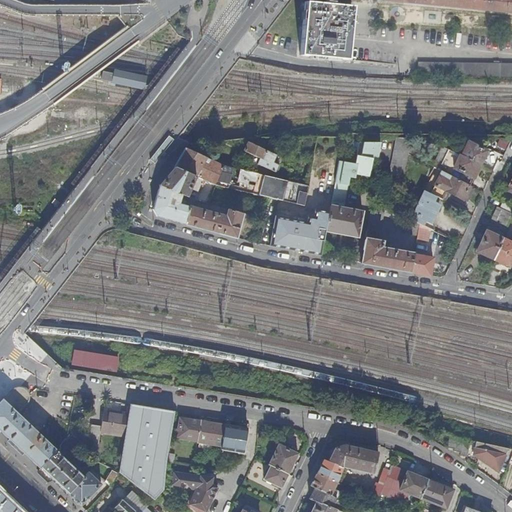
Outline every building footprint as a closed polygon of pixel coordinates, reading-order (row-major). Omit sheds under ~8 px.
[(511,0),(404,0),(411,1),(511,10),(511,0)] [(305,2),(299,55),(346,60),(351,7),(332,4),(332,2),(325,2),(325,4),(305,2)] [(68,64),(66,71),(77,74),(78,66),(68,64)] [(511,78),(511,64),(418,64),(418,78),(511,78)] [(148,76),(114,69),(113,73),(112,81),(111,82),(145,89),(148,76)] [(102,79),(112,81),(113,73),(103,71),(102,79)] [(412,138),(398,137),(390,177),(403,181),(412,138)] [(505,149),(508,142),(499,138),(496,145),(505,149)] [(468,141),(461,155),(480,164),(487,150),(468,141)] [(267,150),(249,142),(244,151),(260,158),(257,163),(275,172),(279,165),(273,162),(279,148),(270,144),(267,150)] [(339,160),(335,182),(349,185),(351,176),(369,180),(373,159),(378,160),(381,144),(360,144),(356,163),(339,160)] [(185,148),(175,167),(196,176),(215,185),(224,166),(185,148)] [(450,175),(471,184),(480,164),(461,155),(460,155),(450,175)] [(215,185),(218,186),(306,206),(309,186),(224,166),(215,185)] [(175,167),(160,185),(182,194),(187,197),(191,188),(198,191),(201,184),(193,181),(196,176),(175,167)] [(425,191),(436,197),(436,196),(443,199),(447,191),(463,200),(463,199),(467,192),(470,185),(471,184),(450,175),(448,174),(445,180),(439,177),(430,193),(425,190),(425,191)] [(335,182),(331,205),(345,208),(349,185),(335,182)] [(156,215),(186,224),(191,207),(191,206),(193,206),(195,200),(188,197),(186,206),(179,204),(182,194),(160,185),(153,209),(156,215)] [(433,202),(436,197),(425,191),(414,214),(417,216),(432,223),(440,205),(433,202)] [(467,192),(463,199),(468,200),(471,194),(467,192)] [(511,205),(504,202),(501,209),(511,213),(511,205)] [(186,224),(237,238),(242,218),(243,214),(212,204),(210,212),(191,207),(186,224)] [(327,231),(358,237),(363,211),(357,210),(358,207),(353,206),(352,209),(345,208),(331,205),(330,212),(327,231)] [(411,272),(414,255),(414,254),(381,248),(383,242),(375,240),(377,234),(380,234),(384,207),(372,205),(366,239),(362,263),(411,272)] [(511,213),(501,209),(498,207),(493,219),(509,226),(511,217),(511,213)] [(275,222),(327,231),(330,212),(317,209),(315,217),(310,216),(309,223),(276,217),(275,222)] [(419,224),(433,230),(434,227),(433,224),(432,223),(417,216),(415,221),(419,224)] [(417,235),(419,224),(415,221),(407,218),(404,233),(417,235)] [(486,232),(503,239),(509,226),(493,219),(486,232)] [(271,247),(322,256),(327,231),(275,222),(271,247)] [(477,252),(494,259),(495,255),(502,241),(503,239),(486,232),(477,252)] [(509,267),(511,260),(511,245),(502,241),(495,255),(494,259),(509,267)] [(411,272),(430,276),(433,259),(414,255),(411,272)] [(117,358),(74,351),(72,363),(115,371),(117,358)] [(55,451),(67,440),(65,439),(55,451),(16,414),(27,403),(28,400),(29,396),(28,393),(27,390),(22,387),(18,387),(16,387),(13,389),(6,396),(0,402),(0,430),(40,468),(55,451)] [(171,429),(175,412),(130,405),(128,415),(125,437),(119,472),(154,500),(163,490),(165,464),(171,429)] [(125,437),(128,415),(103,411),(101,426),(100,433),(125,437)] [(197,442),(200,421),(179,418),(176,438),(197,442)] [(222,447),(225,425),(200,421),(197,442),(197,443),(222,447)] [(98,443),(100,433),(101,426),(91,425),(88,441),(98,443)] [(248,429),(225,425),(222,447),(221,450),(243,453),(248,429)] [(470,441),(450,436),(448,448),(454,449),(454,452),(460,453),(459,456),(467,457),(470,441)] [(77,449),(67,440),(55,451),(40,468),(67,494),(83,477),(77,472),(80,469),(75,464),(72,467),(67,462),(77,449)] [(509,449),(476,442),(474,455),(499,473),(509,449)] [(271,466),(288,474),(298,454),(278,444),(268,465),(271,466)] [(342,467),(348,468),(374,475),(379,453),(358,448),(344,445),(335,448),(328,462),(342,467)] [(322,462),(316,475),(337,483),(341,484),(347,469),(342,467),(328,462),(323,460),(322,462)] [(281,488),(288,474),(271,466),(264,480),(281,488)] [(394,475),(396,469),(390,467),(388,473),(394,475)] [(110,486),(118,474),(112,471),(104,482),(110,486)] [(88,472),(83,477),(67,494),(80,506),(101,484),(88,472)] [(213,478),(173,472),(171,485),(179,487),(180,483),(184,483),(191,490),(195,490),(188,506),(194,511),(205,511),(218,488),(211,487),(213,478)] [(399,491),(420,499),(427,480),(407,472),(399,491)] [(375,489),(380,491),(386,475),(381,473),(377,483),(375,489)] [(316,475),(310,486),(315,488),(337,498),(340,492),(336,490),(338,486),(335,485),(337,483),(316,475)] [(427,480),(420,499),(446,509),(453,490),(427,480)] [(366,495),(377,499),(380,491),(375,489),(369,487),(366,495)] [(315,488),(310,499),(317,501),(332,508),(337,498),(315,488)] [(167,494),(163,490),(154,500),(153,501),(157,505),(163,499),(167,494)] [(131,491),(122,500),(127,504),(136,495),(131,491)] [(20,511),(0,492),(0,511),(20,511)] [(108,511),(142,511),(146,508),(148,506),(136,495),(127,504),(122,500),(121,499),(109,511),(108,511)] [(335,511),(337,509),(332,508),(317,501),(311,511),(335,511)]
